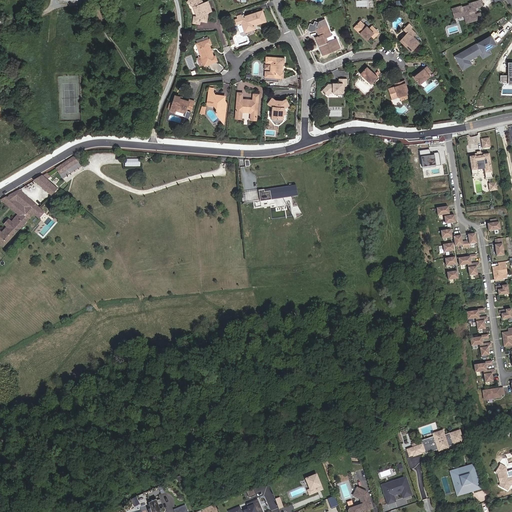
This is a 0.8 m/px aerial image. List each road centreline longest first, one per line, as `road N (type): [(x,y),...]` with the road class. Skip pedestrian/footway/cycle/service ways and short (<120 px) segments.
road 1 (unclassified): [(0,191),(87,142),(246,152),(309,142)]
road 2 (residential): [(447,130),(461,218),(480,230),(502,375)]
road 3 (unclassified): [(309,142),(355,129),(447,130)]
